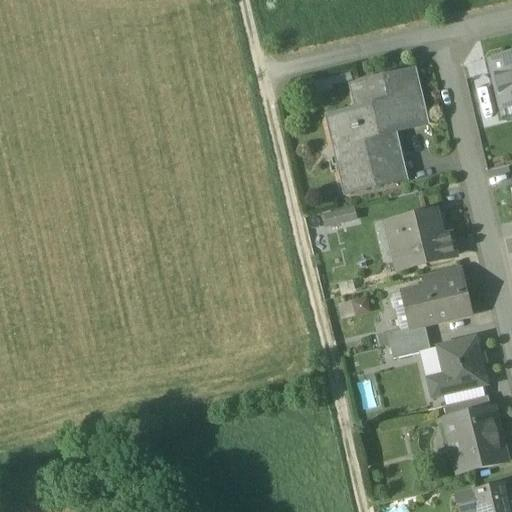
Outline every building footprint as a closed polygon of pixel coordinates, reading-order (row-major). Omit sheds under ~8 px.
[(511,58),(506,60),(503,57),(494,59),(490,67),(492,75),(496,77),(502,105),(511,102),(511,58)] [(412,72),(350,85),(356,110),(336,114),(353,191),(345,192),(346,195),(403,181),(392,132),(424,125),(412,72)] [(327,231),(360,221),(356,207),(323,216),(327,231)] [(435,215),(398,223),(400,232),(390,235),(396,262),(422,256),(423,264),(455,257),(449,233),(439,235),(435,215)] [(459,269),(427,277),(430,288),(462,280),(459,269)] [(430,288),(404,294),(412,329),(424,326),(470,315),(462,280),(430,288)] [(412,329),(388,334),(391,347),(427,339),(424,326),(412,329)] [(476,338),(438,347),(445,376),(428,380),(432,398),(487,386),(476,338)] [(427,339),(391,347),(394,360),(430,351),(427,339)] [(488,398),(445,409),(447,419),(447,420),(491,409),(488,398)] [(491,409),(447,420),(447,419),(446,419),(452,444),(464,441),(472,471),(506,463),(493,408),(491,409)] [(511,511),(511,491),(510,484),(455,497),(459,511),(511,511)]
